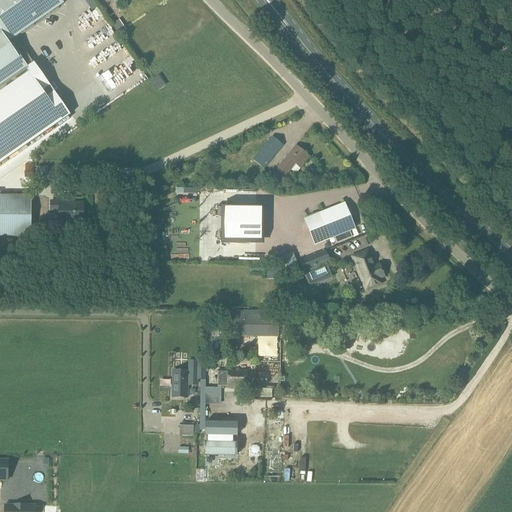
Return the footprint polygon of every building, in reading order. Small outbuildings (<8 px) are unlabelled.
[(13,48),(9,42),(64,4),(61,0),(0,0),(0,163),(70,115),(28,55),(22,59),(14,47),(13,48)] [(87,0),(79,0),(87,16),(94,13),(87,0)] [(81,25),(83,28),(76,32),(79,36),(102,24),(97,16),(81,25)] [(109,35),(101,42),(105,46),(113,39),(109,35)] [(76,54),(82,60),(99,43),(95,39),(91,43),(86,38),(82,42),(85,46),(76,54)] [(82,73),(86,78),(121,52),(116,46),(104,56),(82,73)] [(136,72),(128,76),(132,85),(140,82),(136,72)] [(155,80),(148,86),(156,96),(164,90),(155,80)] [(89,89),(95,96),(93,97),(98,103),(111,93),(104,85),(102,86),(98,81),(89,89)] [(109,86),(112,92),(122,88),(119,82),(109,86)] [(268,179),(271,176),(264,170),(283,146),(272,136),(252,160),(262,169),(260,173),(268,179)] [(300,168),(309,157),(295,146),(276,170),(277,171),(272,177),(280,183),(295,164),(300,168)] [(8,183),(8,187),(1,187),(1,192),(22,192),(22,183),(8,183)] [(0,237),(31,237),(31,197),(0,196),(0,237)] [(97,203),(69,202),(69,223),(97,223),(97,203)] [(344,203),(303,220),(314,246),(335,238),(337,243),(352,237),(349,232),(355,230),(344,203)] [(224,241),(261,241),(261,209),(224,208),(224,241)] [(277,212),(279,216),(274,218),(278,227),(287,223),(282,210),(277,212)] [(322,252),(300,261),(310,284),(332,276),(322,252)] [(298,266),(294,254),(287,257),(286,256),(279,259),(278,261),(284,275),(292,272),(291,268),(298,266)] [(371,258),(356,264),(366,290),(381,284),(379,278),(384,276),(379,265),(374,267),(371,258)] [(233,314),(232,336),(276,336),(277,315),(233,314)] [(221,354),(221,326),(222,326),(222,322),(221,322),(208,322),(208,354),(221,354)] [(198,362),(189,361),(189,377),(198,377),(198,362)] [(206,379),(206,362),(198,362),(198,377),(198,379),(206,379)] [(173,398),(187,398),(187,371),(173,371),(173,398)] [(246,371),(228,371),(217,371),(218,388),(246,388),(246,371)] [(193,435),(194,423),(180,424),(179,435),(193,435)] [(234,436),(235,424),(204,423),(204,430),(204,436),(208,436),(208,443),(232,443),(233,436),(234,436)] [(270,460),(269,478),(279,478),(279,458),(282,458),(283,427),(272,426),(271,460),(270,460)] [(178,453),(193,454),(193,443),(179,443),(178,453)] [(204,443),(204,456),(234,456),(234,443),(204,443)] [(239,465),(239,458),(206,457),(206,464),(239,465)]
